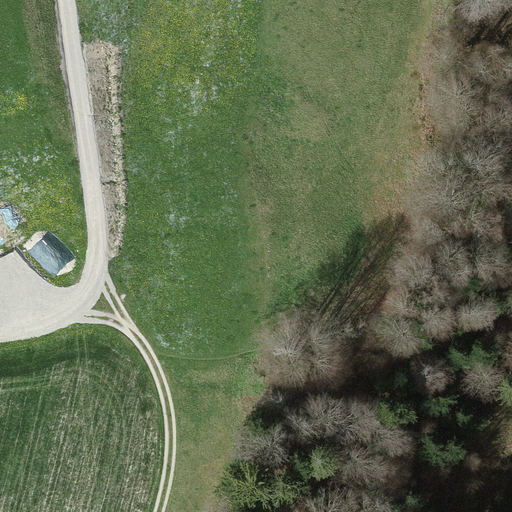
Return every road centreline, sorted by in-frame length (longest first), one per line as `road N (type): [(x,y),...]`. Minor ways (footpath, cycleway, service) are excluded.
road 1 (track): [(66,0),(97,270),(154,364),(169,416),(159,511)]
road 2 (track): [(97,270),(72,315),(0,338)]
